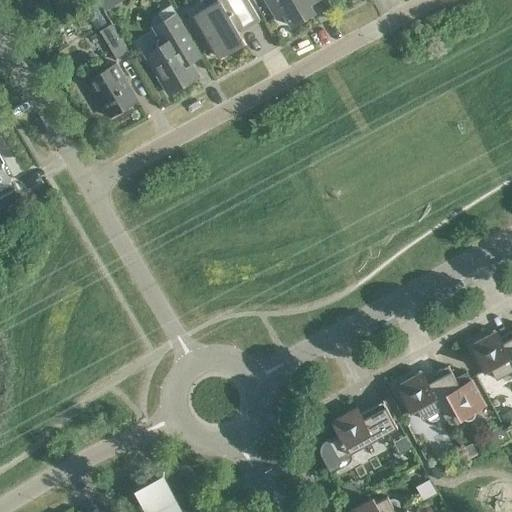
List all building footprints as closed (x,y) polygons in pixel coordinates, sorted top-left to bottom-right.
[(112,0),(99,0),(105,10),(116,4),(112,0)] [(259,19),(247,0),(219,0),(220,0),(194,16),(219,57),(244,42),(238,32),(259,19)] [(308,0),(265,0),(277,18),(284,14),(291,26),(314,13),(307,1),(308,0)] [(189,56),(198,50),(176,13),(161,22),(160,28),(165,36),(157,40),(156,44),(158,47),(146,55),(169,93),(197,76),(187,60),(189,56)] [(129,51),(112,24),(100,31),(117,59),(129,51)] [(116,64),(87,81),(109,117),(137,100),(116,64)] [(0,203),(17,194),(15,191),(10,183),(9,184),(8,183),(11,181),(3,167),(4,166),(2,163),(1,164),(0,161),(0,203)] [(511,371),(511,370),(511,362),(510,360),(511,358),(511,335),(510,332),(499,338),(494,329),(493,330),(495,333),(471,346),(485,370),(490,367),(496,379),(500,377),(501,378),(501,379),(503,380),(504,380),(505,380),(507,380),(508,380),(509,380),(511,379),(511,378),(511,377),(511,376),(511,371)] [(448,365),(436,372),(448,394),(436,400),(441,409),(446,419),(457,413),(460,418),(462,417),(463,419),(465,420),(466,420),(467,420),(468,420),(470,420),(472,419),(474,417),(474,415),(474,414),(474,413),(474,412),(474,411),(485,405),(467,372),(455,378),(448,365)] [(438,411),(441,409),(436,400),(448,394),(436,372),(425,378),(420,370),(419,370),(421,373),(398,386),(411,411),(416,408),(423,419),(426,417),(427,418),(427,419),(428,420),(429,420),(430,421),(432,421),(433,421),(435,420),(437,419),(437,418),(438,417),(438,416),(439,415),(439,414),(439,413),(438,412),(438,411)] [(350,453),(397,428),(383,401),(360,414),(357,408),(332,422),(339,433),(325,441),(324,442),(323,442),(322,443),(321,444),(320,446),(320,447),(320,448),(319,449),(319,451),(319,452),(320,453),(320,454),(321,456),(330,473),(347,464),(348,463),(349,463),(350,462),(350,461),(351,460),(351,459),(351,458),(351,457),(351,455),(351,454),(350,453)] [(511,410),(500,417),(504,424),(511,419),(511,410)] [(491,431),(490,436),(496,447),(510,439),(502,425),(491,431)] [(405,438),(393,444),(399,456),(411,450),(405,438)] [(473,445),(464,450),(470,461),(479,456),(473,445)] [(445,464),(434,470),(438,478),(449,473),(445,464)] [(178,511),(161,479),(139,491),(149,511),(178,511)] [(428,481),(415,488),(422,501),(435,494),(428,481)] [(396,511),(397,511),(398,509),(399,509),(399,508),(399,507),(399,506),(399,505),(399,504),(399,503),(398,502),(397,501),(396,500),(394,499),(392,499),(391,499),(389,500),(388,496),(376,503),(373,497),(349,511),(396,511)]
